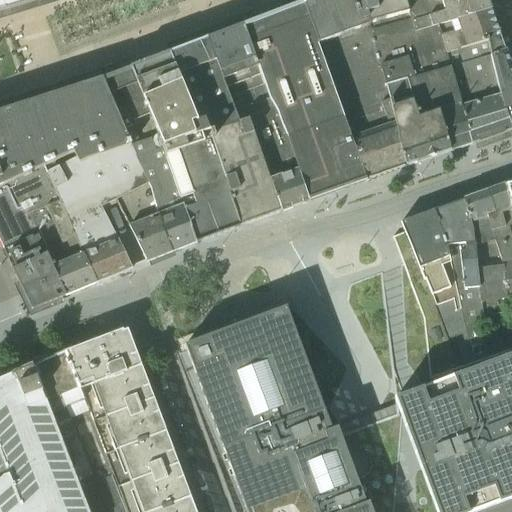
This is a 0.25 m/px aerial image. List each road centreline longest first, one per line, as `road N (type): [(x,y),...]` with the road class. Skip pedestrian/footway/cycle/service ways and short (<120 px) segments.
road 1 (residential): [(144,300),(223,511)]
road 2 (residential): [(13,337),(84,308),(144,300)]
